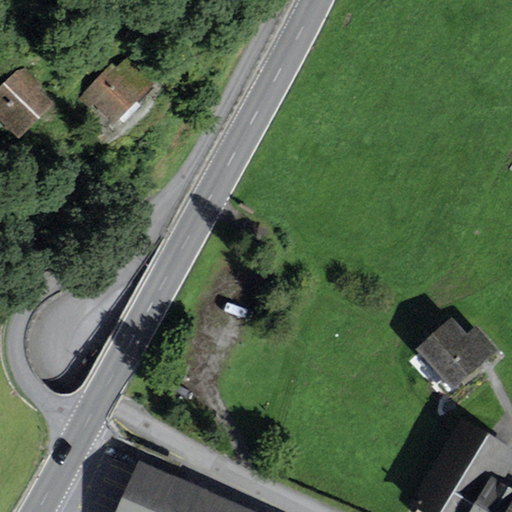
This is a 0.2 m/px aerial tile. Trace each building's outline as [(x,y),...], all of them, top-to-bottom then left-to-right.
[(88,106),(92,102),(111,121),(148,84),(123,60),(113,70),(108,66),(78,96),(88,106)] [(0,86),(0,120),(15,136),(43,107),(27,90),(35,82),(21,69),(13,77),(11,75),(0,86)] [(451,324),(420,352),(452,389),(493,352),(476,332),(466,341),(451,324)] [(425,511),(476,511),(492,486),(510,456),(462,427),(415,505),(425,511)] [(234,511),(145,473),(127,511),(234,511)] [(511,511),(511,498),(492,486),(476,511),(511,511)]
